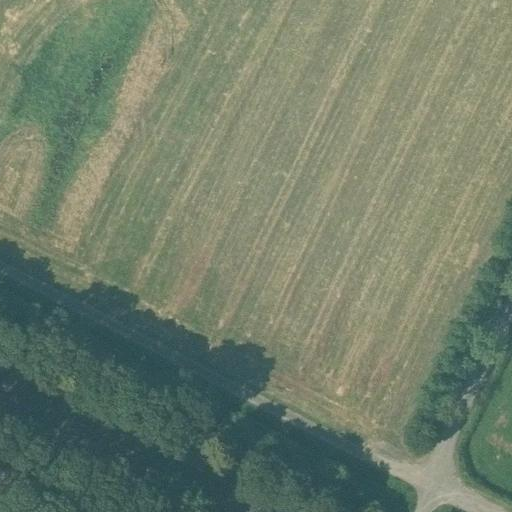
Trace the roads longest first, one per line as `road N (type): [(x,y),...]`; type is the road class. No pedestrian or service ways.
road 1 (unclassified): [(432,489),(0,267)]
road 2 (primary): [(249,511),(0,384)]
road 3 (unclassified): [(432,489),(511,320)]
